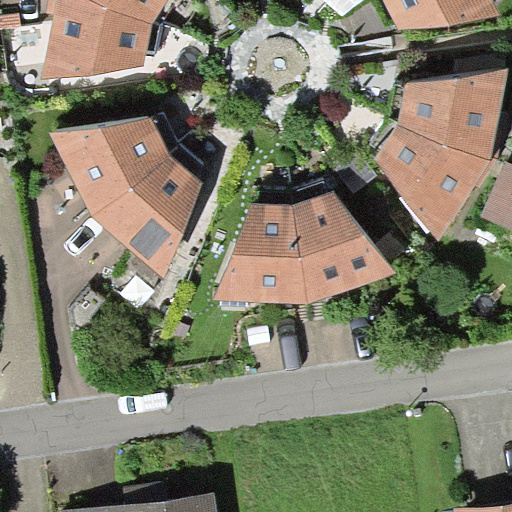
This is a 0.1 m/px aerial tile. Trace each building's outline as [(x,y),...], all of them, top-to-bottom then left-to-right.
[(150,55),(160,24),(100,0),(55,0),(42,70),(135,58),(134,53),(150,55)] [(100,0),(160,24),(172,0),(100,0)] [(489,8),(485,0),(370,0),(381,23),(395,17),(396,22),(489,8)] [(390,83),(384,115),(481,155),(497,68),(405,80),(407,85),(390,83)] [(51,129),(91,208),(174,143),(159,114),(144,120),(143,116),(51,129)] [(378,152),(374,155),(432,228),(481,155),(384,115),(365,142),(378,152)] [(174,143),(91,208),(136,248),(124,262),(150,284),(193,179),(189,178),(198,165),(174,143)] [(511,169),(504,166),(483,216),(511,228),(511,169)] [(302,294),(386,264),(328,190),(324,193),(318,179),(287,190),(302,294)] [(213,289),(302,294),(287,190),(254,188),(252,204),(248,202),(213,289)] [(64,309),(66,325),(87,333),(87,317),(100,300),(83,287),(64,309)] [(200,511),(198,496),(120,508),(119,503),(62,511),(200,511)]
